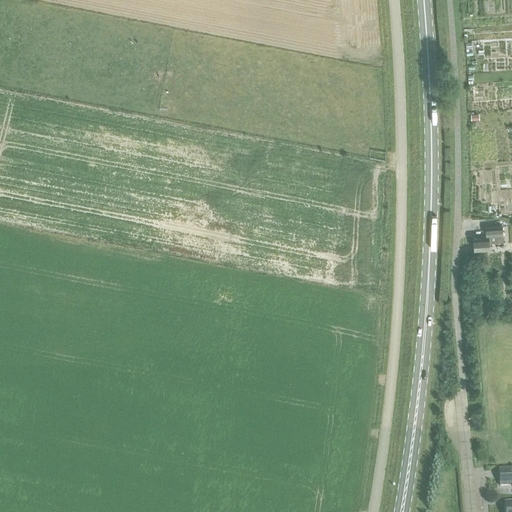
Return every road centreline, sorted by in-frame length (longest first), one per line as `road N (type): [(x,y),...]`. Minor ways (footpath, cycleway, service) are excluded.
road 1 (primary): [(402,511),(435,207),(425,0)]
road 2 (unclassified): [(376,511),(400,265),(393,0)]
